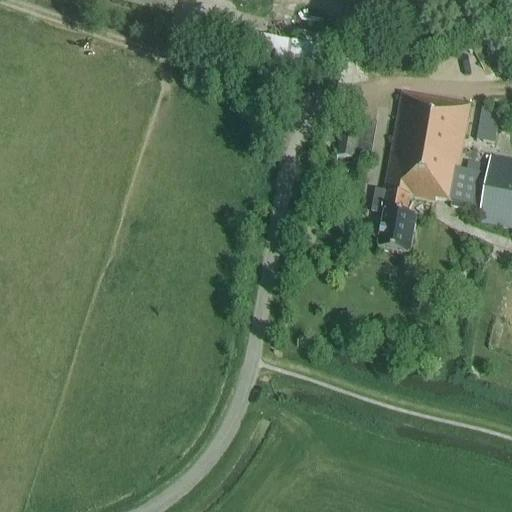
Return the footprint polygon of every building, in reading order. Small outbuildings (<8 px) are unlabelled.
[(119,0),(123,1),(172,15),(176,1),(175,0),(119,0)] [(360,20),(366,45),(382,41),(377,16),(360,20)] [(511,26),(498,34),(511,59),(511,26)] [(258,77),(328,88),(334,53),(264,39),(258,77)] [(436,201),(452,204),(451,209),(480,214),(478,225),(511,230),(511,163),(491,160),(488,176),(459,171),(470,107),(402,95),(384,193),(376,192),(372,214),(385,216),(378,252),(410,258),(416,220),(406,218),(409,199),(436,204),(436,201)] [(500,113),(482,110),(476,143),(494,146),(500,113)] [(366,164),(372,131),(360,130),(361,123),(351,121),(343,120),(334,171),(352,174),(354,162),(366,164)]
